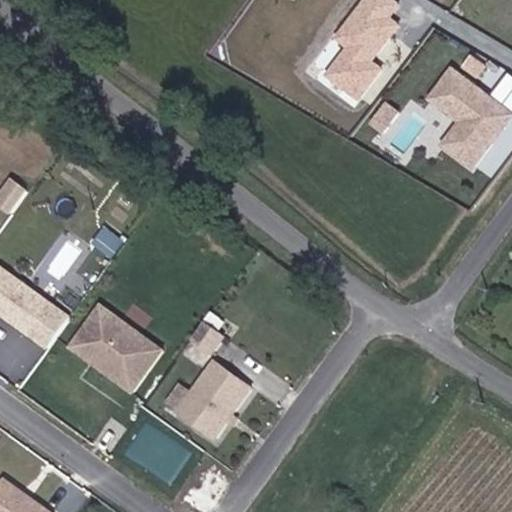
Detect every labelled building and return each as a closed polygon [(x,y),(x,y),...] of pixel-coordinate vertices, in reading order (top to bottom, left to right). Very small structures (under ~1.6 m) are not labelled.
[(347,54),(325,81),(356,105),(378,75),(368,68),(396,32),(386,24),(396,12),(380,0),(368,0),(335,44),(347,54)] [(474,53),(466,68),(481,76),(489,61),(474,53)] [(510,120),(450,74),(427,104),(457,127),(440,151),(470,174),(488,149),(487,141),(494,131),(499,135),(510,120)] [(387,129),(398,107),(387,101),(375,123),(387,129)] [(488,149),(499,135),(494,131),(487,141),(488,149)] [(10,186),(0,200),(0,211),(9,218),(25,196),(10,186)] [(0,273),(0,319),(27,339),(43,350),(65,320),(49,309),(0,273)] [(136,303),(126,315),(143,328),(153,316),(136,303)] [(98,309),(67,352),(131,396),(161,354),(98,309)] [(201,327),(189,343),(209,357),(221,341),(201,327)] [(213,365),(177,416),(213,442),(249,391),(213,365)] [(44,511),(0,480),(0,511),(44,511)]
